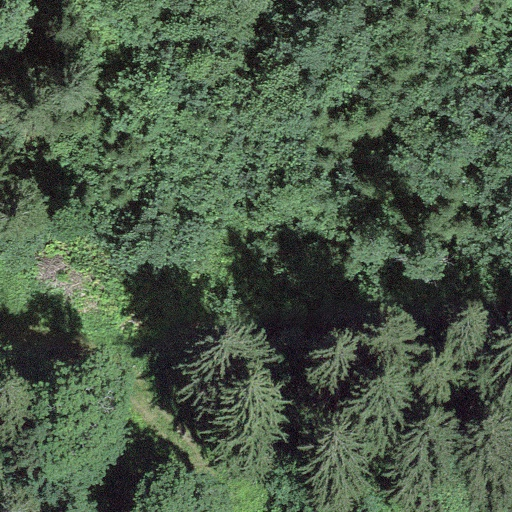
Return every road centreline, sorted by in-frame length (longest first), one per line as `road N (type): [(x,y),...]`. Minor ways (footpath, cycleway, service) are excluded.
road 1 (track): [(225,511),(124,368)]
road 2 (track): [(0,347),(35,346),(124,368)]
